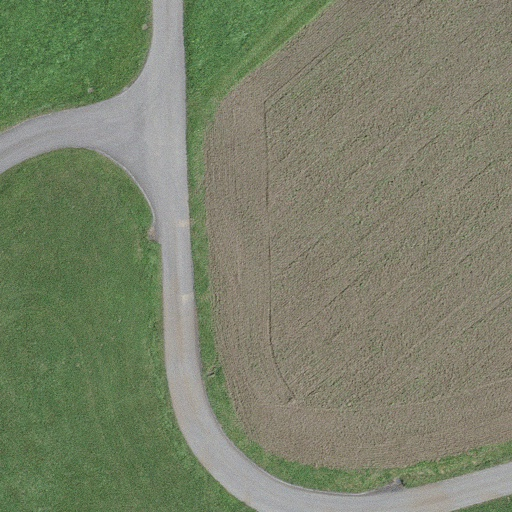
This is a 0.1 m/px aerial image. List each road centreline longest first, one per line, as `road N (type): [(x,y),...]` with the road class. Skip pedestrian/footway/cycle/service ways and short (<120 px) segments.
road 1 (track): [(334,511),(273,497),(240,475),(211,448),(193,408),(181,360),(168,0)]
road 2 (track): [(169,123),(79,126),(30,137),(0,156)]
road 3 (track): [(511,478),(376,511)]
